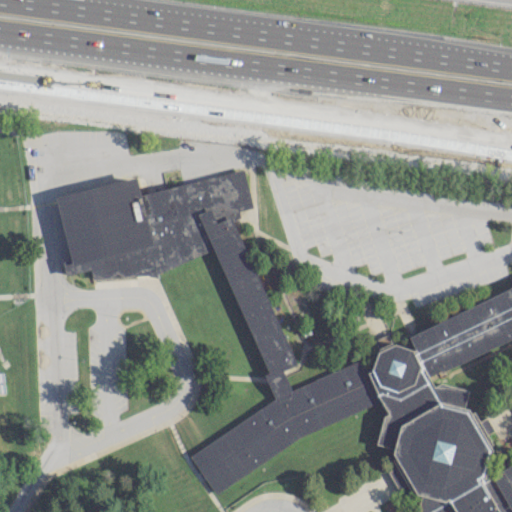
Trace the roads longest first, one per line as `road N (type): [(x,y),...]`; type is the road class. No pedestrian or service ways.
road 1 (tertiary): [(0,75),(511,148)]
road 2 (motorway): [(0,30),(511,99)]
road 3 (motorway): [(511,67),(0,2)]
